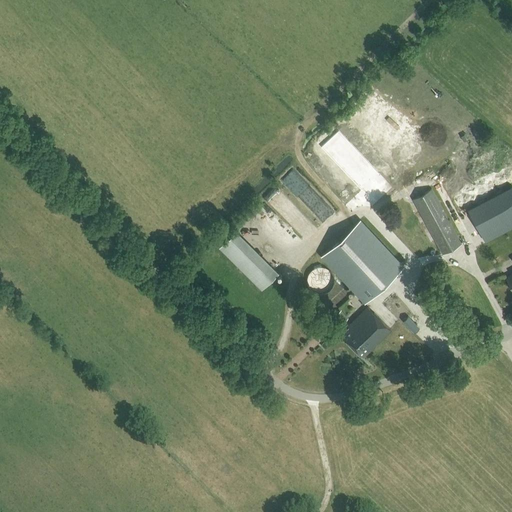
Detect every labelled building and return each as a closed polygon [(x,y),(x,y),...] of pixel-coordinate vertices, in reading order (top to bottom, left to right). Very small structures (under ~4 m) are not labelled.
[(481,235),(511,219),(511,185),(467,209),(481,235)] [(442,253),(462,243),(432,188),(412,199),(442,253)] [(365,301),(390,278),(403,265),(361,219),(322,255),(365,301)] [(219,247),(261,289),(279,272),(236,230),(219,247)] [(387,326),(380,318),(369,307),(341,335),(363,357),(391,329),(387,326)] [(348,317),(341,309),(334,315),(341,323),(348,317)] [(408,314),(402,320),(413,331),(419,326),(408,314)]
